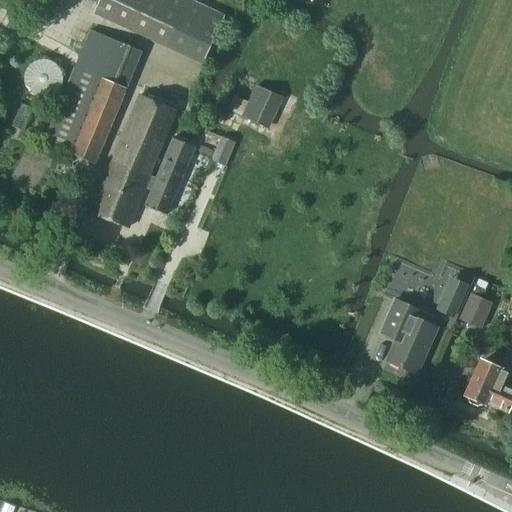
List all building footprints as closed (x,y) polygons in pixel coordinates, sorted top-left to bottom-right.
[(101,0),(97,10),(206,61),(227,13),(198,0),(101,0)] [(70,154),(95,164),(141,51),(90,30),(45,141),(71,152),(70,154)] [(62,77),(61,75),(61,74),(61,72),(60,70),(58,68),(56,65),(54,63),(52,62),(51,61),(49,60),(46,59),(43,59),(40,59),(36,60),(35,60),(33,61),(30,63),(28,65),(27,66),(26,68),(25,69),(24,70),(24,72),(23,74),(23,75),(23,77),(22,79),(23,81),(23,82),(23,84),(24,86),(24,87),(25,89),(26,90),(29,93),(31,95),(34,96),(36,97),(39,98),(42,98),(44,98),(47,97),(49,97),(52,95),(55,93),(57,91),(59,88),(61,85),(61,84),(62,80),(62,79),(62,77)] [(235,97),(228,111),(265,128),(272,113),(280,96),(257,86),(257,87),(249,103),(235,97)] [(97,186),(86,213),(127,228),(144,188),(149,176),(148,175),(177,110),(139,94),(108,171),(101,187),(97,186)] [(21,104),(11,127),(23,132),(33,110),(21,104)] [(212,158),(211,161),(224,166),(233,146),(234,143),(221,137),(220,140),(219,141),(215,152),(213,157),(212,158)] [(149,176),(144,188),(152,191),(145,207),(166,215),(177,187),(194,148),(173,139),(155,179),(149,176)] [(452,278),(447,289),(462,296),(467,285),(452,278)] [(474,286),(459,319),(480,329),(491,305),(481,300),(485,291),(474,286)] [(447,289),(437,311),(452,318),(462,296),(447,289)] [(394,300),(380,332),(396,340),(386,361),(416,374),(436,328),(429,325),(433,317),(407,306),(394,300)] [(485,401),(507,411),(511,400),(511,352),(508,351),(500,370),(481,362),(466,396),(468,403),(477,407),(484,404),(485,401)]
